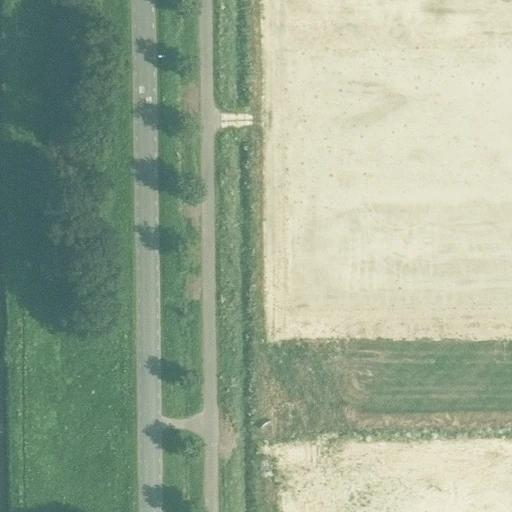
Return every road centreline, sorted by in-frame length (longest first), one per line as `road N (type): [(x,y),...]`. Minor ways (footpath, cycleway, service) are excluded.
road 1 (track): [(25,511),(16,0)]
road 2 (tertiary): [(148,511),(142,0)]
road 3 (unclassified): [(211,511),(205,0)]
